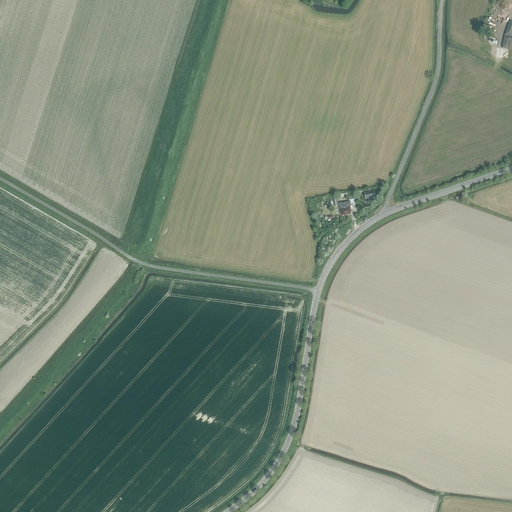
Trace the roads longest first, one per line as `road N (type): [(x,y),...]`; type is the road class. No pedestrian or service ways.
road 1 (tertiary): [(226,511),(260,484),(291,432),(324,272),(356,230),(382,213)]
road 2 (unclassified): [(382,213),(436,77),(441,0)]
road 3 (tertiary): [(382,213),(511,169)]
